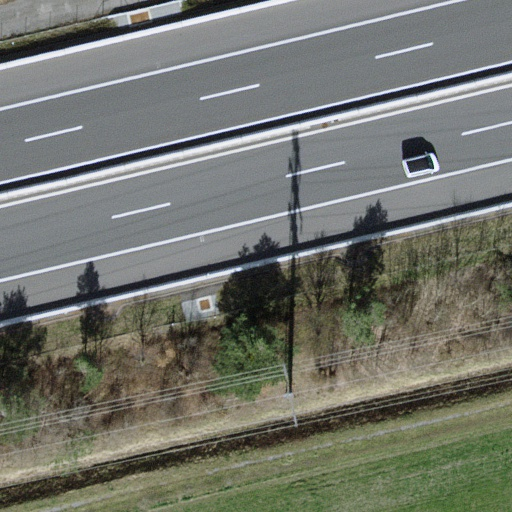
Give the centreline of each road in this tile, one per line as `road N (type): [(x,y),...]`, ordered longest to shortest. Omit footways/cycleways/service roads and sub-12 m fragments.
road 1 (motorway): [(511,21),(0,144)]
road 2 (motorway): [(0,243),(511,123)]
road 3 (track): [(62,511),(511,401)]
